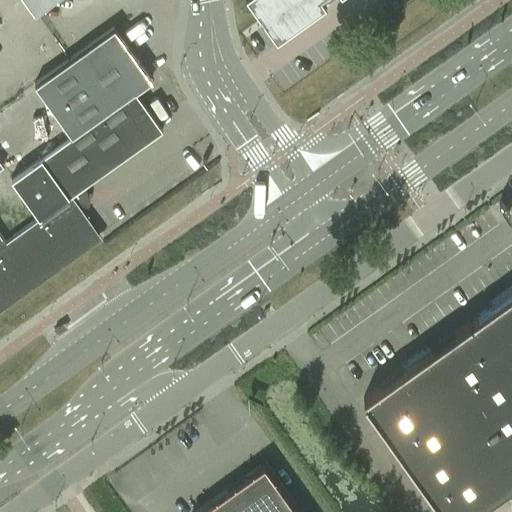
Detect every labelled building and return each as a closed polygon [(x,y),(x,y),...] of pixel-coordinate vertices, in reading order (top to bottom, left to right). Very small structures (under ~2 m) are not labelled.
[(27,0),(34,9),(35,8),(31,2),(33,0),(27,0)] [(251,0),(263,16),(276,33),(321,0),(251,0)] [(0,165),(2,164),(0,160),(0,303),(97,235),(78,208),(81,206),(84,202),(86,203),(88,191),(85,191),(85,187),(84,183),(161,127),(134,89),(150,78),(113,25),(34,82),(70,133),(10,176),(38,215),(15,231),(8,222),(0,227),(0,165)] [(472,318),(471,319),(502,365),(511,358),(511,288),(471,317),(472,318)] [(511,358),(502,365),(471,319),(469,320),(469,319),(364,394),(365,394),(362,396),(364,398),(363,399),(443,511),(470,511),(511,482),(511,358)] [(197,511),(298,511),(264,464),(244,478),(242,475),(225,488),(227,491),(197,511)]
